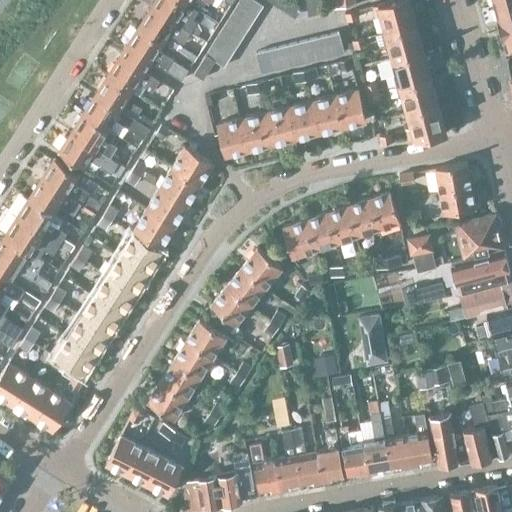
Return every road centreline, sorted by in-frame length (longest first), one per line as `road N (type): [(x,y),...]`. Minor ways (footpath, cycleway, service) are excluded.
road 1 (residential): [(62,467),(212,236),(250,201)]
road 2 (residential): [(250,201),(218,160),(198,92),(242,73),(262,36),(328,22)]
road 3 (residential): [(250,201),(322,171),(495,139)]
road 4 (residential): [(295,511),(511,467)]
road 5 (residential): [(0,176),(113,0)]
road 6 (residential): [(495,139),(457,0)]
